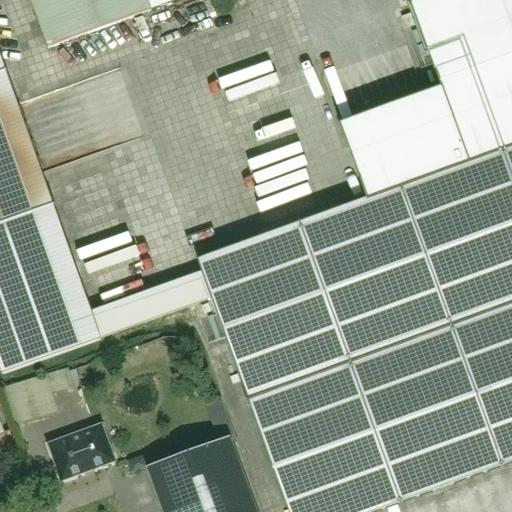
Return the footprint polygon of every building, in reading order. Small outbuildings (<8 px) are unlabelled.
[(29,0),(48,49),(152,12),(151,10),(147,0),(29,0)] [(147,0),(151,10),(179,0),(147,0)] [(204,0),(212,22),(222,19),(216,0),(204,0)] [(351,155),(368,200),(401,188),(503,151),(511,147),(511,0),(426,0),(412,5),(442,88),(340,125),(351,155)] [(6,73),(0,75),(0,225),(53,207),(6,73)] [(511,147),(503,151),(511,176),(511,147)] [(511,305),(511,176),(503,151),(401,188),(452,327),(511,305)] [(71,213),(116,197),(110,182),(66,198),(71,213)] [(452,327),(401,188),(368,200),(300,225),(350,364),(452,327)] [(244,192),(234,194),(240,222),(250,220),(244,192)] [(53,207),(0,225),(0,368),(3,376),(101,341),(53,207)] [(350,364),(300,225),(198,261),(249,401),(350,364)] [(118,273),(142,266),(135,242),(94,254),(99,270),(115,266),(118,273)] [(165,298),(176,295),(167,269),(156,273),(165,298)] [(94,290),(102,314),(129,304),(120,280),(94,290)] [(511,462),(511,305),(452,327),(502,466),(511,462)] [(452,327),(350,364),(401,503),(502,466),(452,327)] [(375,511),(401,503),(350,364),(249,401),(289,511),(375,511)] [(102,426),(49,445),(62,481),(115,462),(102,426)] [(0,435),(0,452),(8,456),(12,447),(14,442),(10,431),(4,434),(0,435)] [(257,511),(230,438),(148,469),(163,511),(257,511)] [(143,457),(127,463),(131,474),(148,469),(143,457)]
